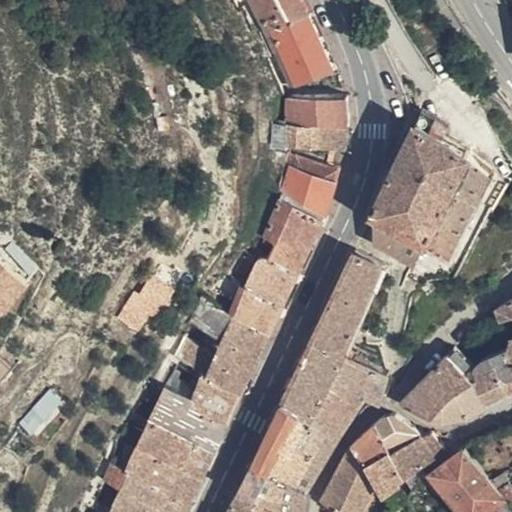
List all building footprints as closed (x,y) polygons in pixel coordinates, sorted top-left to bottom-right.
[(263,33),(247,0),(240,0),(258,35),(263,33)] [(298,0),(247,0),(263,33),(266,31),(306,14),(298,0)] [(306,14),(266,31),(291,87),(331,70),(306,14)] [(263,33),(258,35),(283,90),(291,87),(266,31),(263,33)] [(352,90),(291,94),(290,119),(352,120),(352,90)] [(381,236),(421,255),(433,235),(457,247),(498,164),(476,146),(477,143),(450,129),(457,115),(428,102),(421,115),(378,204),(381,236)] [(352,120),(290,119),(289,138),(348,142),(352,120)] [(276,248),(306,261),(311,250),(315,241),(318,235),(324,223),(328,214),(329,212),(330,210),(349,165),(312,149),(303,169),(296,166),(272,228),(282,233),(276,248)] [(361,316),(388,256),(360,242),(316,335),(347,348),(361,316)] [(0,272),(11,258),(0,244),(0,272)] [(255,276),(291,293),(306,261),(276,248),(274,247),(270,249),(269,249),(268,250),(265,253),(255,276)] [(27,275),(11,258),(0,272),(0,294),(2,297),(27,275)] [(158,299),(166,304),(173,290),(151,276),(144,289),(138,286),(132,297),(151,311),(158,299)] [(249,290),(285,306),(291,293),(255,276),(249,290)] [(194,308),(268,342),(275,327),(277,323),(241,307),(202,290),(194,308)] [(241,307),(277,323),(285,306),(249,290),(241,307)] [(132,297),(124,313),(143,323),(151,311),(132,297)] [(511,297),(507,301),(503,304),(508,313),(511,311),(511,297)] [(180,340),(253,374),(268,342),(194,308),(180,340)] [(347,348),(316,335),(256,459),(312,485),(338,443),(354,419),(371,390),(384,395),(393,368),(347,348)] [(170,379),(236,410),(253,374),(180,340),(164,376),(170,379)] [(469,349),(463,341),(455,349),(461,356),(469,349)] [(483,360),(481,363),(484,369),(462,390),(471,412),(491,400),(511,392),(511,341),(490,354),(485,358),(483,360)] [(461,356),(455,349),(451,352),(410,398),(437,413),(450,401),(462,390),(484,369),(481,363),(469,349),(461,356)] [(185,429),(219,445),(225,432),(236,410),(170,379),(154,414),(185,429)] [(54,386),(41,401),(52,413),(66,397),(54,386)] [(450,401),(458,414),(471,412),(462,390),(450,401)] [(52,413),(41,401),(27,418),(38,429),(52,413)] [(450,401),(437,413),(443,417),(458,414),(450,401)] [(360,438),(374,466),(393,454),(406,444),(396,428),(409,417),(401,410),(398,410),(395,410),(392,411),(360,438)] [(141,440),(174,455),(185,429),(154,414),(148,425),(146,431),(141,440)] [(406,444),(427,430),(409,417),(396,428),(406,444)] [(393,454),(407,477),(448,447),(447,442),(438,428),(427,430),(406,444),(393,454)] [(174,455),(207,471),(219,445),(185,429),(174,455)] [(131,463),(197,492),(207,471),(174,455),(141,440),(131,463)] [(504,485),(474,442),(440,467),(471,511),(488,511),(511,496),(504,485)] [(341,472),(371,501),(380,482),(354,446),(353,448),(341,472)] [(374,466),(388,495),(400,485),(399,483),(407,477),(393,454),(374,466)] [(122,477),(192,504),(197,492),(131,463),(118,457),(111,471),(122,477)] [(312,485),(256,459),(244,484),(308,510),(312,485)] [(365,511),(371,501),(341,472),(329,497),(349,511),(365,511)] [(145,511),(144,511),(188,511),(192,504),(122,477),(115,497),(145,511)] [(307,511),(308,510),(244,484),(234,507),(246,511),(307,511)] [(144,511),(145,511),(115,497),(109,511),(144,511)] [(349,511),(329,497),(326,504),(336,511),(349,511)]
